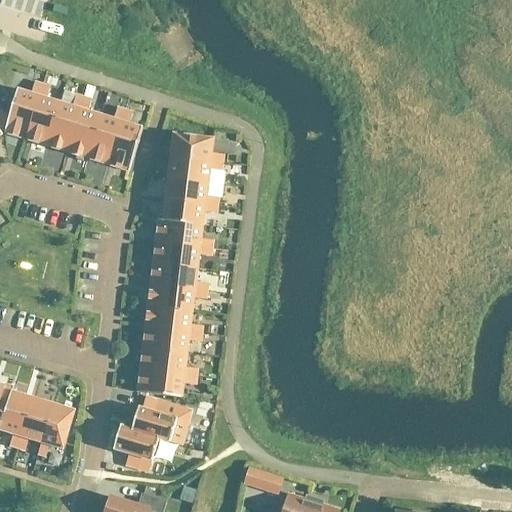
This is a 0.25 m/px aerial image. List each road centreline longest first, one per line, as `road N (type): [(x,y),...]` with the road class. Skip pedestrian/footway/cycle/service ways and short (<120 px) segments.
road 1 (residential): [(358,511),(367,483),(511,500)]
road 2 (residential): [(121,219),(103,370)]
road 3 (residential): [(103,370),(91,474),(77,511)]
road 4 (residential): [(0,193),(11,185),(121,219)]
